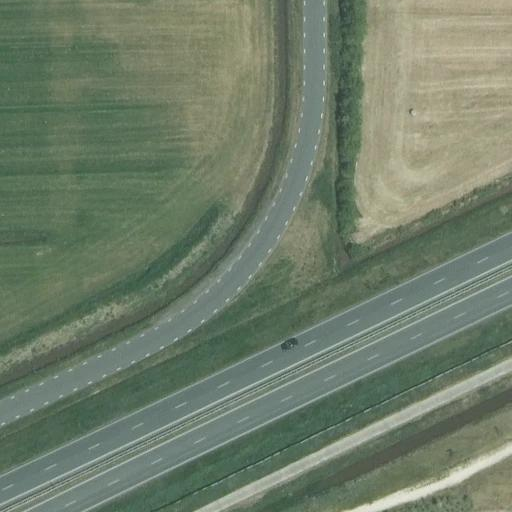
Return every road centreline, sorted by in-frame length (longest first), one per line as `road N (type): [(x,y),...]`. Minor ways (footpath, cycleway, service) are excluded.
road 1 (unclassified): [(315,0),(312,116),(302,164),(253,260),(151,343),(0,414)]
road 2 (trunk): [(511,246),(0,491)]
road 3 (trunk): [(55,511),(511,291)]
